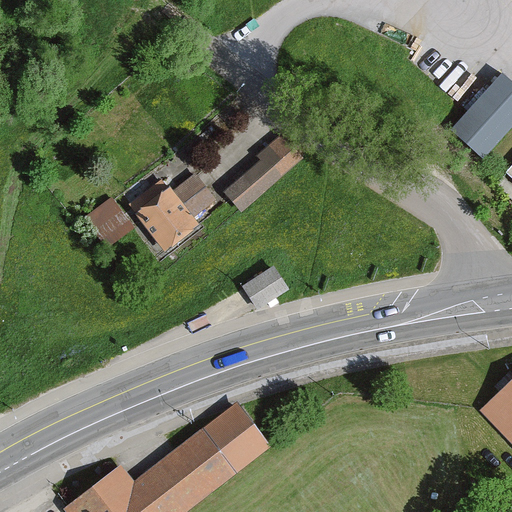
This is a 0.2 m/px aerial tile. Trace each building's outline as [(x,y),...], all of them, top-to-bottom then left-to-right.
[(511,128),(511,81),(501,72),(449,131),(483,161),(511,128)] [(190,229),(161,195),(129,221),(159,255),(190,229)] [(258,310),(289,290),(273,267),(243,288),(258,310)] [(511,379),(483,405),(511,437),(511,379)] [(187,511),(272,448),(237,403),(134,482),(120,464),(61,509),(63,511),(187,511)]
